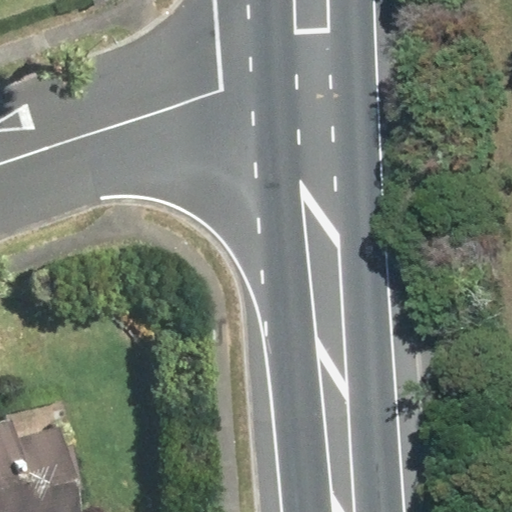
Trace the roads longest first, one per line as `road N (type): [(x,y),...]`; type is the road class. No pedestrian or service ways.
road 1 (primary): [(345,511),(297,88)]
road 2 (residential): [(0,162),(222,93),(297,88)]
